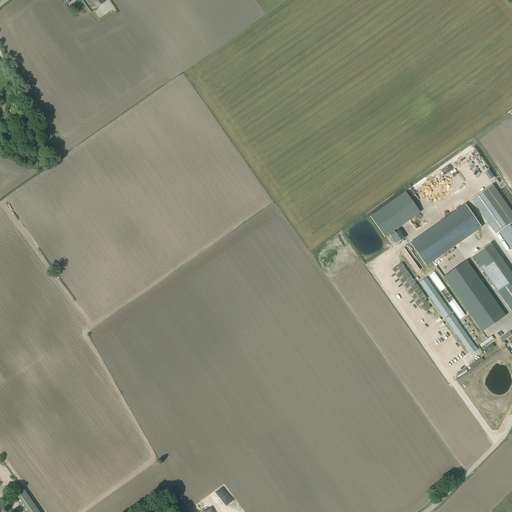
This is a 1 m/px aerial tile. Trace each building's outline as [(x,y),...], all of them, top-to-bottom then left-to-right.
[(90,0),(96,8),(105,1),(104,0),(90,0)] [(10,99),(4,97),(1,113),(7,114),(10,99)] [(32,152),(40,144),(32,135),(24,143),(32,152)] [(485,171),(490,180),(495,176),(489,168),(485,171)] [(511,212),(492,185),(471,199),(496,234),(499,232),(511,250),(511,212)] [(465,204),(410,243),(426,266),(481,227),(465,204)] [(445,209),(439,213),(442,217),(448,213),(445,209)] [(415,229),(419,235),(425,232),(424,230),(429,227),(426,222),(415,229)] [(393,232),(390,234),(391,236),(397,244),(405,238),(399,230),(394,233),(393,232)] [(511,273),(490,243),(473,256),(498,291),(511,312),(511,311),(511,273)] [(466,260),(443,277),(468,312),(482,332),(505,316),(491,296),(481,281),(466,260)] [(426,277),(419,282),(425,291),(433,286),(426,277)] [(425,291),(432,300),(439,295),(433,286),(425,291)] [(439,295),(432,300),(438,309),(445,304),(439,295)] [(445,304),(438,309),(444,318),(452,313),(445,304)] [(451,328),(459,323),(453,314),(445,319),(451,328)] [(459,323),(451,328),(458,337),(465,332),(459,323)] [(465,332),(458,337),(464,346),(471,341),(465,332)] [(491,341),(494,338),(492,336),(479,344),(486,353),(495,347),(491,341)] [(464,346),(470,355),(478,350),(471,341),(464,346)] [(39,511),(24,490),(14,497),(24,511),(39,511)]
